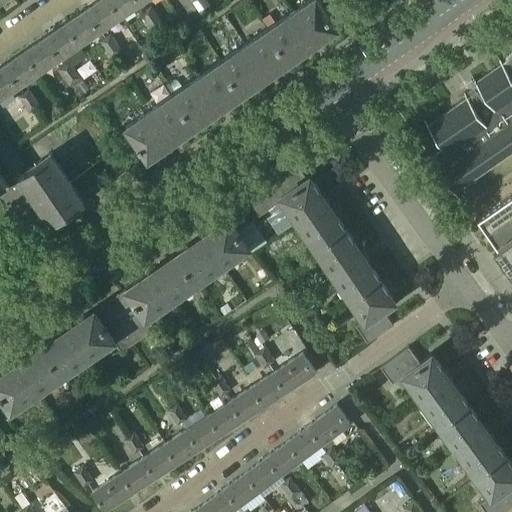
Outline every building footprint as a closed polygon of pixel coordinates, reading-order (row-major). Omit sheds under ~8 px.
[(111,0),(98,0),(87,8),(101,29),(122,15),(111,0)] [(140,0),(111,0),(122,15),(142,2),(140,0)] [(140,0),(142,2),(146,9),(151,5),(159,0),(140,0)] [(199,0),(208,12),(214,8),(208,0),(199,0)] [(320,0),(306,0),(269,26),(291,59),(338,26),(320,0)] [(146,9),(140,13),(146,21),(157,14),(151,5),(146,9)] [(87,8),(67,22),(81,43),(101,29),(87,8)] [(157,14),(146,21),(151,29),(163,22),(157,14)] [(67,22),(46,36),(61,57),(81,43),(67,22)] [(269,26),(268,27),(245,43),(221,59),(243,91),(291,59),(269,26)] [(100,41),(105,49),(117,41),(111,33),(100,41)] [(46,36),(26,50),(41,71),(61,57),(46,36)] [(117,41),(105,49),(111,57),(122,49),(117,41)] [(26,50),(5,64),(20,85),(41,71),(26,50)] [(511,50),(505,55),(506,57),(506,60),(503,63),(511,76),(511,50)] [(221,59),(174,92),(196,124),(243,91),(221,59)] [(70,61),(59,69),(64,77),(76,69),(70,61)] [(511,153),(511,76),(503,63),(476,81),(473,75),(472,76),(480,89),(468,97),(465,91),(463,92),(467,98),(429,124),(425,119),(423,120),(441,146),(428,155),(454,193),(511,153)] [(0,99),(20,85),(5,64),(0,67),(0,99)] [(70,86),(82,78),(76,69),(64,77),(70,86)] [(18,97),(24,105),(36,97),(30,89),(18,97)] [(196,124),(174,92),(151,108),(126,125),(149,157),(196,124)] [(24,105),(30,113),(41,105),(36,97),(24,105)] [(81,142),(71,149),(83,165),(93,159),(81,142)] [(58,147),(29,168),(20,174),(54,222),(92,196),(58,147)] [(312,178),(311,177),(310,175),(307,177),(292,159),(270,177),(285,198),(312,178)] [(0,196),(12,188),(8,183),(0,171),(0,196)] [(285,198),(270,177),(244,197),(259,217),(283,199),(285,198)] [(353,237),(312,178),(285,198),(283,199),(324,258),(353,237)] [(511,194),(478,218),(498,247),(495,249),(511,273),(511,194)] [(249,246),(238,229),(229,217),(179,252),(198,281),(249,246)] [(324,258),(366,317),(394,297),(353,237),(324,258)] [(147,315),(198,281),(179,252),(128,287),(147,315)] [(94,310),(113,339),(122,351),(156,328),(147,315),(128,287),(94,310)] [(394,297),(366,317),(356,324),(369,341),(395,323),(385,309),(390,305),(389,304),(396,299),(394,297)] [(62,374),(113,339),(94,310),(43,345),(62,374)] [(270,337),(264,329),(256,334),(262,343),(270,337)] [(36,392),(62,374),(43,345),(0,374),(0,396),(2,395),(12,409),(36,392)] [(270,353),(265,345),(254,353),(259,360),(270,353)] [(393,382),(405,374),(433,353),(432,352),(420,361),(409,345),(381,365),(393,382)] [(303,351),(274,370),(286,388),(315,369),(303,351)] [(264,367),(275,360),(270,353),(259,360),(264,367)] [(477,413),(433,353),(405,374),(448,434),(477,413)] [(274,370),(252,384),(265,403),(286,388),(274,370)] [(211,381),(216,388),(226,382),(221,375),(211,381)] [(239,393),(231,399),(243,417),(265,403),(252,384),(250,386),(243,376),(232,383),(239,393)] [(231,389),(226,382),(216,388),(221,396),(231,389)] [(231,399),(209,413),(222,431),(243,417),(231,399)] [(178,403),(168,410),(173,417),(183,411),(178,403)] [(350,421),(337,404),(309,426),(322,443),(331,436),(336,443),(347,436),(341,428),(350,421)] [(183,411),(173,417),(178,424),(188,418),(183,411)] [(200,446),(222,431),(209,413),(188,427),(200,446)] [(448,434),(492,494),(511,479),(511,462),(477,413),(448,434)] [(309,426),(288,441),(301,458),(322,443),(309,426)] [(188,427),(166,442),(178,460),(200,446),(188,427)] [(125,439),(130,446),(140,439),(135,432),(125,439)] [(135,453),(144,447),(140,439),(130,446),(135,453)] [(288,441),(265,459),(278,476),(301,458),(288,441)] [(156,475),(178,460),(166,442),(144,457),(156,475)] [(322,453),(327,460),(336,453),(331,446),(322,453)] [(336,453),(327,460),(333,467),(342,461),(336,453)] [(367,473),(379,463),(373,455),(360,464),(367,473)] [(144,457),(122,471),(135,489),(156,475),(144,457)] [(245,474),(257,491),(278,476),(265,459),(245,474)] [(94,480),(84,466),(74,472),(84,487),(94,480)] [(104,509),(135,489),(122,471),(92,491),(104,509)] [(245,474),(224,489),(237,506),(257,491),(245,474)] [(280,484),(285,490),(295,483),(290,476),(280,484)] [(511,479),(492,494),(480,502),(486,511),(501,511),(511,504),(511,486),(510,484),(511,483),(511,479)] [(295,494),(300,490),(295,483),(285,490),(291,497),(295,494)] [(395,490),(400,497),(407,492),(402,485),(395,490)] [(224,489),(204,504),(210,511),(229,511),(237,506),(224,489)] [(295,494),(303,504),(308,499),(301,490),(300,490),(295,494)] [(22,491),(15,496),(23,507),(30,502),(22,491)] [(422,511),(415,502),(405,509),(406,511),(422,511)]
